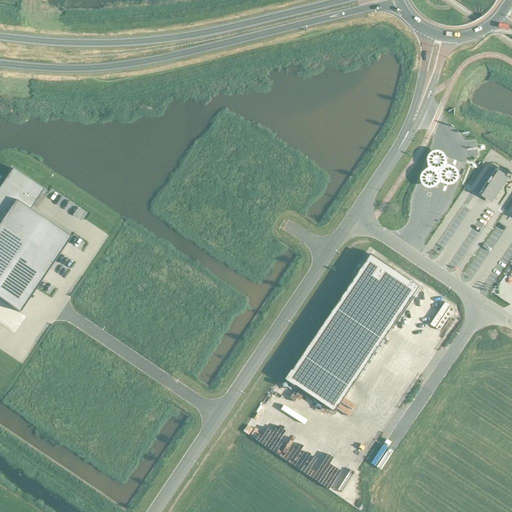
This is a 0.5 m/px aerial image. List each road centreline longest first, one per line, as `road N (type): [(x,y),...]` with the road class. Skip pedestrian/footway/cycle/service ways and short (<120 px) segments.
road 1 (trunk): [(0,62),(108,66),(396,1)]
road 2 (unclassified): [(153,511),(353,216)]
road 3 (trunk): [(341,0),(150,40),(0,36)]
road 4 (unclassified): [(484,304),(378,464)]
road 5 (unclassified): [(353,216),(484,304)]
